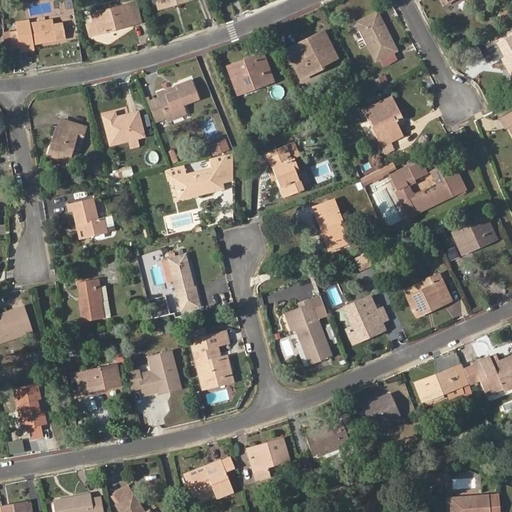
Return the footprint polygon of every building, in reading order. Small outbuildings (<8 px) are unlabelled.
[(156,0),(159,9),(177,4),(176,0),(156,0)] [(119,28),(142,22),(137,3),(129,5),(132,19),(118,23),(119,28)] [(132,19),(129,5),(92,15),(94,23),(87,25),(90,36),(119,28),(118,23),(132,19)] [(511,16),(511,14),(509,9),(499,15),(502,22),(511,16)] [(387,31),(378,13),(374,15),(383,33),(387,31)] [(383,33),(374,15),(356,24),(376,61),(397,51),(387,31),(383,33)] [(511,16),(502,22),(504,24),(511,20),(511,16)] [(76,33),(77,19),(65,19),(65,33),(76,33)] [(29,24),(29,22),(17,24),(19,31),(22,49),(33,48),(32,44),(56,40),(55,34),(53,24),(52,20),(29,24)] [(55,34),(62,32),(60,23),(53,24),(55,34)] [(14,50),(22,49),(19,31),(11,33),(12,41),(14,48),(14,50)] [(299,46),(299,44),(287,49),(302,79),(323,68),(322,66),(337,58),(324,32),(308,40),(308,42),(299,46)] [(511,34),(495,44),(508,69),(510,68),(511,71),(511,34)] [(4,61),(15,61),(14,51),(4,51),(4,61)] [(273,81),(263,54),(227,67),(235,89),(249,84),(251,89),(273,81)] [(382,90),(387,87),(383,77),(376,80),(382,90)] [(166,94),(164,90),(157,93),(159,98),(166,117),(185,110),(184,105),(199,99),(192,79),(176,86),(177,90),(166,94)] [(235,89),(237,94),(251,89),(249,84),(235,89)] [(176,86),(164,90),(166,94),(177,90),(176,86)] [(154,122),(166,117),(159,98),(151,100),(150,97),(145,98),(151,114),(154,122)] [(400,115),(393,98),(364,112),(368,122),(370,121),(373,128),(371,128),(381,148),(383,147),(393,142),(403,137),(395,122),(393,118),(400,115)] [(166,117),(167,122),(187,115),(185,110),(166,117)] [(116,117),(115,113),(103,115),(110,145),(128,140),(138,138),(144,136),(140,117),(130,118),(129,114),(116,117)] [(501,118),(506,128),(508,126),(510,126),(505,117),(501,118)] [(70,123),(61,120),(58,127),(68,130),(70,123)] [(58,127),(57,127),(47,156),(68,162),(77,132),(84,134),(86,127),(70,123),(68,130),(58,127)] [(131,148),(140,146),(138,138),(128,140),(131,148)] [(229,149),(225,140),(208,146),(212,155),(229,149)] [(386,153),(396,148),(393,142),(383,147),(386,153)] [(293,159),(287,145),(267,153),(274,171),(277,179),(284,198),(297,193),(298,194),(301,193),(301,192),(304,191),(297,170),(300,169),(296,158),(293,159)] [(178,162),(174,150),(169,152),(173,164),(178,162)] [(223,189),(222,184),(220,170),(230,168),(230,154),(209,159),(211,169),(184,175),(175,178),(178,195),(198,191),(198,194),(223,189)] [(427,172),(422,161),(390,176),(396,190),(394,191),(407,219),(420,213),(418,210),(437,200),(437,197),(450,191),(453,197),(466,190),(457,171),(443,178),(438,169),(430,173),(437,187),(427,192),(415,197),(413,192),(410,186),(416,183),(414,179),(427,172)] [(388,174),(397,169),(394,162),(385,167),(388,174)] [(304,191),(313,187),(306,167),(300,169),(297,170),(304,191)] [(382,176),(388,174),(385,167),(380,169),(382,176)] [(183,168),(173,170),(175,178),(184,175),(183,168)] [(222,184),(231,182),(230,168),(220,170),(222,184)] [(384,179),(382,176),(380,169),(370,174),(373,181),(374,184),(384,179)] [(363,185),(373,181),(370,174),(360,179),(363,185)] [(420,213),(453,197),(450,191),(437,197),(437,200),(418,210),(420,213)] [(98,219),(92,198),(67,204),(69,212),(73,212),(80,238),(115,231),(111,216),(98,219)] [(314,207),(316,213),(336,206),(334,199),(314,207)] [(332,243),(348,238),(336,206),(316,213),(323,230),(326,228),(332,243)] [(477,222),(453,233),(455,238),(464,234),(469,245),(484,238),(486,243),(496,238),(485,214),(475,218),(477,222)] [(330,249),(350,242),(348,238),(332,243),(326,228),(323,230),(330,249)] [(484,238),(469,245),(464,234),(455,238),(462,254),(486,243),(484,238)] [(373,267),(368,254),(355,260),(360,272),(373,267)] [(193,287),(186,255),(169,259),(177,292),(193,287)] [(439,271),(429,275),(434,286),(428,289),(408,298),(417,316),(427,312),(425,307),(449,296),(439,271)] [(429,275),(423,277),(428,289),(434,286),(429,275)] [(100,288),(98,279),(78,282),(84,321),(104,317),(103,304),(110,303),(107,286),(100,288)] [(148,299),(153,317),(171,312),(166,294),(148,299)] [(318,321),(329,316),(320,295),(309,299),(318,321)] [(378,310),(371,295),(343,308),(352,327),(346,330),(350,339),(384,324),(383,321),(389,318),(383,307),(378,310)] [(427,312),(451,300),(449,296),(425,307),(427,312)] [(298,303),(299,307),(285,313),(290,328),(294,327),(300,343),(303,342),(312,364),(331,356),(318,321),(309,299),(298,303)] [(104,317),(112,316),(110,303),(103,304),(104,317)] [(0,341),(32,331),(24,308),(0,315),(0,341)] [(350,339),(352,343),(386,328),(384,324),(350,339)] [(191,340),(206,336),(204,328),(189,332),(191,340)] [(228,342),(226,331),(206,336),(191,340),(203,388),(225,383),(222,368),(228,366),(226,356),(220,357),(218,345),(228,342)] [(73,354),(71,342),(63,344),(65,355),(73,354)] [(296,345),(305,366),(312,364),(303,342),(300,343),(296,345)] [(167,384),(179,382),(171,350),(148,356),(152,372),(140,374),(138,370),(128,372),(132,389),(142,387),(144,395),(157,392),(168,389),(167,384)] [(499,361),(496,354),(490,357),(493,364),(499,361)] [(493,364),(490,357),(473,364),(474,366),(480,379),(486,395),(503,388),(504,390),(511,386),(511,355),(499,361),(493,364)] [(121,384),(117,364),(76,373),(80,392),(89,390),(89,387),(100,384),(101,388),(121,384)] [(421,401),(470,383),(464,370),(462,365),(438,374),(439,378),(416,387),(421,401)] [(225,383),(232,381),(228,366),(222,368),(225,383)] [(470,383),(470,384),(480,379),(474,366),(464,370),(470,383)] [(438,374),(415,383),(416,387),(439,378),(438,374)] [(158,394),(180,389),(179,382),(167,384),(168,389),(157,392),(158,394)] [(46,424),(37,383),(14,388),(23,429),(29,428),(32,439),(44,436),(42,425),(46,424)] [(384,401),(370,407),(369,403),(362,406),(371,426),(399,414),(390,394),(383,397),(384,401)] [(369,403),(370,407),(384,401),(383,397),(369,403)] [(342,443),(349,440),(346,432),(356,429),(352,417),(305,434),(312,454),(317,452),(342,443)] [(289,460),(283,438),(264,444),(265,448),(248,453),(256,480),(270,476),(267,466),(289,460)] [(317,452),(318,456),(343,446),(342,443),(317,452)] [(247,449),(248,453),(265,448),(264,444),(247,449)] [(226,472),(234,469),(230,459),(222,462),(226,472)] [(222,462),(221,461),(213,464),(216,472),(210,475),(208,471),(191,477),(198,494),(213,488),(217,497),(233,490),(226,472),(222,462)] [(210,475),(216,472),(213,464),(190,473),(191,477),(208,471),(210,475)] [(307,483),(316,481),(312,467),(303,469),(307,483)] [(432,476),(435,483),(450,478),(447,470),(432,476)] [(114,495),(120,504),(117,506),(121,511),(150,511),(147,511),(144,511),(127,487),(114,495)] [(90,500),(88,494),(54,500),(55,511),(102,511),(101,497),(90,500)] [(501,511),(500,494),(453,498),(454,511),(501,511)] [(32,511),(30,501),(23,503),(24,511),(32,511)] [(24,511),(23,503),(2,506),(3,511),(24,511)]
